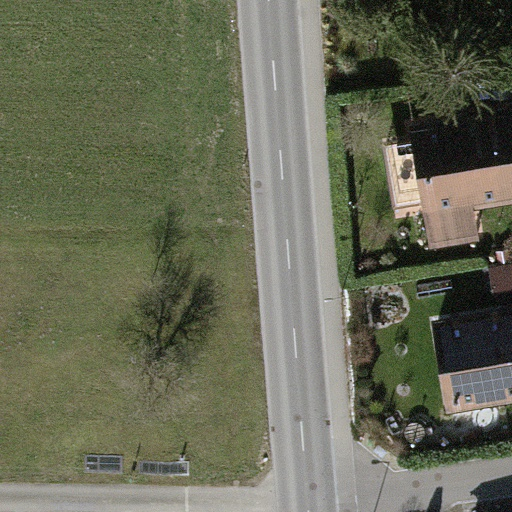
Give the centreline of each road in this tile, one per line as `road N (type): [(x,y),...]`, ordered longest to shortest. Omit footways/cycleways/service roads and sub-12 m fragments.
road 1 (tertiary): [(308,503),(270,0)]
road 2 (track): [(0,498),(308,503)]
road 3 (residential): [(511,479),(308,503)]
